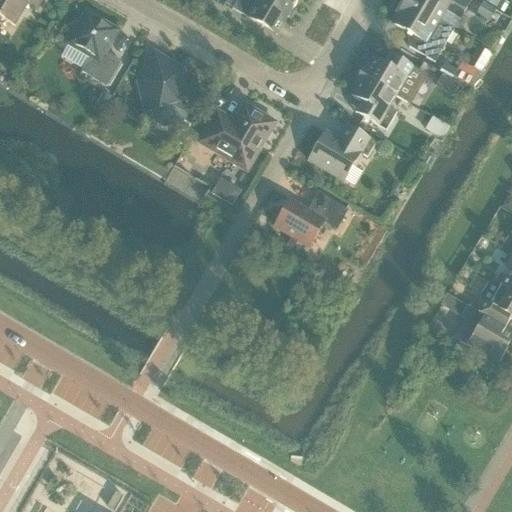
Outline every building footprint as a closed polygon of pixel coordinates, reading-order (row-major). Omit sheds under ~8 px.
[(0,0),(0,22),(2,20),(15,27),(28,4),(37,9),(42,0),(0,0)] [(233,10),(239,1),(237,0),(229,0),(226,6),(230,8),(233,10)] [(239,0),(239,1),(233,10),(278,37),(293,10),(294,11),(296,8),(281,0),(239,0)] [(281,0),(296,8),(297,6),(296,5),(299,0),(281,0)] [(404,0),(403,3),(439,24),(446,12),(461,20),(472,1),(470,0),(404,0)] [(486,0),(484,4),(496,11),(501,0),(486,0)] [(454,32),(439,24),(403,3),(396,14),(399,16),(394,25),(415,38),(409,48),(435,64),(447,44),(454,32)] [(496,11),(484,4),(478,15),(489,22),(496,11)] [(106,54),(119,32),(87,14),(68,45),(91,59),(82,73),(107,88),(122,63),(106,54)] [(360,77),(396,98),(407,104),(425,75),(421,73),(400,60),(388,54),(382,64),(374,59),(368,70),(365,68),(360,77)] [(185,104),(192,102),(184,71),(166,60),(148,64),(137,83),(146,114),(154,112),(157,123),(165,128),(167,135),(183,131),(181,124),(183,123),(188,115),(185,104)] [(478,71),(463,62),(453,78),(469,87),(478,71)] [(454,96),(461,85),(444,75),(437,86),(454,96)] [(389,108),(396,98),(360,77),(355,85),(357,87),(351,97),(371,109),(365,119),(387,132),(398,113),(389,108)] [(250,168),(276,124),(245,106),(231,130),(214,120),(199,144),(243,170),(250,168)] [(368,159),(376,145),(352,130),(344,144),(326,134),(309,163),(344,183),(361,154),(368,159)] [(429,166),(433,160),(426,155),(422,162),(429,166)] [(187,187),(207,197),(215,180),(195,170),(187,187)] [(221,181),(212,196),(234,209),(242,194),(221,181)] [(337,231),(348,212),(319,195),(308,212),(291,202),(275,229),(310,250),(325,224),(337,231)] [(511,198),(509,196),(503,207),(511,212),(511,198)] [(511,255),(506,266),(511,269),(511,271),(502,288),(511,293),(511,255)] [(470,276),(483,284),(492,269),(478,261),(470,276)] [(511,293),(502,288),(494,283),(489,284),(481,297),(482,302),(484,303),(478,313),(506,329),(511,319),(511,293)] [(506,329),(478,313),(468,307),(461,319),(467,322),(456,341),(499,365),(510,346),(500,340),(506,329)] [(458,344),(453,353),(462,358),(467,349),(458,344)] [(116,493),(107,507),(115,511),(124,497),(116,493)]
